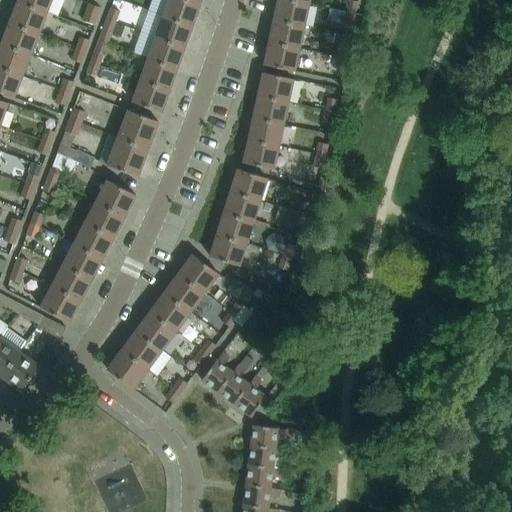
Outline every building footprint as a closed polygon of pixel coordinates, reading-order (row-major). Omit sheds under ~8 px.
[(17,0),(17,1),(46,13),(50,3),(57,5),(58,0),(17,0)] [(190,27),(197,6),(181,0),(166,0),(161,17),(190,27)] [(302,26),(307,3),(289,0),(276,0),(272,20),(302,26)] [(354,14),(356,1),(352,0),(347,0),(345,12),(354,14)] [(37,33),(46,13),(17,1),(9,22),(37,33)] [(99,9),(87,4),(81,21),(93,26),(99,9)] [(354,14),(345,12),(329,8),(326,21),(351,26),(354,14)] [(119,13),(109,9),(105,20),(115,24),(119,13)] [(182,48),(190,27),(161,17),(154,38),(182,48)] [(107,45),(115,24),(105,20),(97,42),(107,45)] [(297,48),(302,26),(272,20),(268,42),(297,48)] [(29,55),(37,33),(9,22),(1,44),(29,55)] [(79,38),(75,49),(83,53),(88,41),(79,38)] [(175,69),(182,48),(154,38),(146,59),(175,69)] [(99,66),(107,45),(97,42),(89,63),(99,66)] [(293,71),(297,48),(268,42),(263,65),(293,71)] [(0,67),(21,76),(29,55),(1,44),(0,45),(0,67)] [(338,44),(335,56),(345,57),(347,46),(338,44)] [(79,64),(83,53),(75,49),(70,60),(79,64)] [(342,69),(344,60),(345,57),(335,56),(333,67),(342,69)] [(167,90),(175,69),(146,59),(139,80),(167,90)] [(123,86),(134,87),(137,63),(126,62),(123,86)] [(90,88),(99,66),(89,63),(81,85),(90,88)] [(0,92),(12,97),(21,76),(0,67),(0,92)] [(286,101),(291,79),(261,73),(257,95),(286,101)] [(63,80),(59,91),(68,94),(72,83),(63,80)] [(159,113),(167,90),(139,80),(131,102),(159,113)] [(63,106),(68,94),(59,91),(54,103),(63,106)] [(281,124),(286,101),(257,95),(252,118),(281,124)] [(333,111),(336,100),(327,98),(325,110),(333,111)] [(84,113),(72,109),(67,121),(79,125),(84,113)] [(331,124),(333,111),(325,110),(322,122),(331,124)] [(156,122),(127,111),(116,138),(147,149),(156,122)] [(277,146),(281,124),(252,118),(247,140),(277,146)] [(75,137),(79,125),(67,121),(63,133),(75,137)] [(49,144),(53,134),(44,130),(40,141),(49,144)] [(137,177),(147,149),(116,138),(106,166),(137,177)] [(272,169),(277,146),(247,140),(242,162),(272,169)] [(45,157),(49,144),(40,141),(36,153),(45,157)] [(324,156),(326,144),(318,143),(315,155),(324,156)] [(75,150),(70,161),(89,169),(93,159),(75,150)] [(321,168),(324,156),(315,155),(312,166),(321,168)] [(59,170),(50,167),(46,179),(54,182),(59,170)] [(258,199),(264,177),(236,168),(229,190),(258,199)] [(32,190),(37,178),(27,175),(23,187),(32,190)] [(50,195),(54,182),(46,179),(41,192),(50,195)] [(134,195),(106,180),(95,201),(123,216),(134,195)] [(28,201),(32,190),(23,187),(19,198),(28,201)] [(252,221),(258,199),(229,190),(223,212),(252,221)] [(304,214),(308,202),(299,199),(295,211),(304,214)] [(112,237),(123,216),(95,201),(84,222),(112,237)] [(301,225),(304,214),(295,211),(292,222),(301,225)] [(42,215),(34,212),(30,224),(38,227),(42,215)] [(245,243),(252,221),(223,212),(216,234),(245,243)] [(16,233),(20,223),(11,219),(7,230),(16,233)] [(101,259),(112,237),(84,222),(73,243),(101,259)] [(33,240),(38,227),(30,224),(25,237),(33,240)] [(12,245),(16,233),(7,230),(3,242),(12,245)] [(239,266),(245,243),(216,234),(209,256),(239,266)] [(90,279),(101,259),(73,243),(62,264),(90,279)] [(285,243),(282,255),(291,258),(295,246),(285,243)] [(192,254),(178,272),(204,291),(217,273),(192,254)] [(288,269),(291,258),(282,255),(278,267),(288,269)] [(26,261),(17,257),(13,269),(22,271),(26,261)] [(79,300),(90,279),(62,264),(51,285),(79,300)] [(17,285),(22,271),(13,269),(8,282),(17,285)] [(189,311),(204,291),(178,272),(164,292),(189,311)] [(68,322),(79,300),(51,285),(40,307),(68,322)] [(189,311),(164,292),(150,311),(175,330),(189,311)] [(20,305),(0,294),(0,304),(16,313),(20,305)] [(236,316),(243,306),(236,301),(228,311),(236,316)] [(42,316),(20,305),(16,313),(37,324),(42,316)] [(175,330),(150,311),(135,330),(161,349),(175,330)] [(229,326),(236,316),(228,311),(221,320),(229,326)] [(42,316),(37,324),(36,326),(59,338),(65,328),(42,316)] [(0,375),(0,376),(18,351),(25,341),(6,327),(0,334),(0,375)] [(161,349),(135,330),(121,350),(146,368),(161,349)] [(208,354),(215,344),(208,339),(200,349),(208,354)] [(200,364),(208,354),(200,349),(193,358),(200,364)] [(146,368),(121,350),(107,369),(132,388),(146,368)] [(20,390),(38,366),(18,351),(0,376),(20,390)] [(218,392),(232,372),(222,365),(228,357),(222,353),(216,361),(215,360),(200,379),(218,392)] [(234,404),(248,384),(239,377),(245,369),(238,364),(232,372),(218,392),(234,404)] [(251,416),(265,397),(255,389),(261,381),(254,376),(248,384),(234,404),(251,416)] [(179,392),(186,383),(178,378),(172,387),(179,392)] [(171,403),(179,392),(172,387),(164,397),(171,403)] [(285,437),(286,429),(276,428),(277,427),(253,424),(250,445),(274,448),(276,436),(285,437)] [(284,449),(274,448),(250,445),(248,464),(272,467),(273,456),(283,457),(284,449)] [(280,477),(281,469),(272,468),(272,467),(248,464),(245,485),(269,487),(271,475),(280,477)] [(309,492),(310,484),(290,482),(289,490),(309,492)] [(278,497),(279,489),(269,488),(269,487),(245,485),(243,504),(266,507),(268,495),(278,497)]
